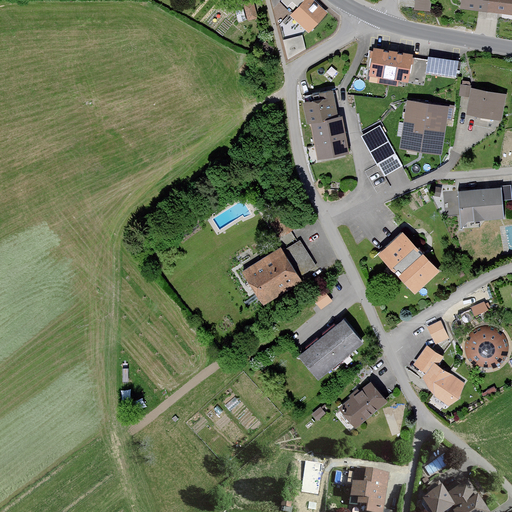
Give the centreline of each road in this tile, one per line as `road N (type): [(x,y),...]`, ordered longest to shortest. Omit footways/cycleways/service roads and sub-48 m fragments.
road 1 (residential): [(288,78),(298,154),(326,224)]
road 2 (residential): [(511,269),(469,286),(385,347)]
road 3 (residential): [(326,224),(385,347)]
road 4 (residential): [(437,174),(326,224)]
